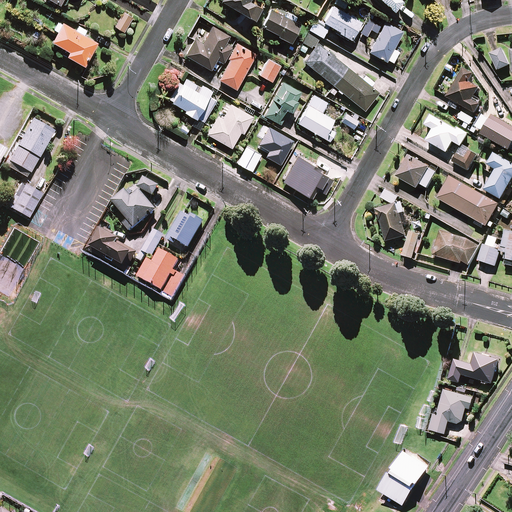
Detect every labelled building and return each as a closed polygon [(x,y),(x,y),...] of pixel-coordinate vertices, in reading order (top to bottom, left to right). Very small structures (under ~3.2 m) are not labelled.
[(248,0),(220,0),(221,0),(253,20),(260,8),(248,1),(248,0)] [(348,0),(335,0),(334,3),(343,9),(348,0)] [(380,0),(391,10),(400,0),(380,0)] [(360,21),(332,6),(323,22),(338,31),(337,32),(350,39),(360,21)] [(298,23),(270,8),(261,26),(277,34),(276,35),(289,42),(298,23)] [(134,19),(125,14),(116,28),(125,33),(134,19)] [(370,30),(375,33),(380,25),(368,18),(359,32),(366,36),(370,30)] [(326,28),(314,21),(309,30),(322,37),(326,28)] [(77,32),(59,22),(55,30),(60,33),(54,43),(72,53),(69,58),(86,67),(99,44),(85,36),(88,31),(79,27),(77,32)] [(384,22),(368,51),(385,60),(386,59),(391,62),(397,51),(392,48),(401,31),(384,22)] [(229,36),(212,26),(208,32),(200,27),(184,55),(209,69),(215,59),(222,63),(231,47),(224,43),(229,36)] [(40,34),(34,31),(30,42),(36,44),(40,34)] [(298,49),(305,53),(308,47),(311,48),(312,46),(313,47),(319,37),(308,31),(298,49)] [(255,53),(236,42),(227,58),(229,59),(218,79),(235,88),(255,53)] [(361,79),(318,44),(304,62),(363,110),(377,92),(369,86),(373,82),(365,75),(361,79)] [(510,66),(502,49),(491,54),(498,71),(510,66)] [(279,65),(267,58),(258,74),(271,81),(279,65)] [(474,75),(463,69),(447,98),(475,114),(480,105),(472,100),(479,88),(469,83),(474,75)] [(184,110),(183,111),(195,118),(196,117),(202,121),(215,101),(208,96),(211,91),(196,81),(194,84),(185,78),(181,85),(178,83),(167,99),(184,110)] [(288,114),(286,112),(287,110),(289,111),(299,92),(282,82),(263,114),(280,124),(284,117),(286,118),(288,114)] [(327,100),(314,92),(297,122),(328,140),(333,131),(328,127),(332,119),(320,112),(327,100)] [(252,116),(226,102),(219,116),(217,115),(207,134),(231,147),(239,132),(242,133),(252,116)] [(474,119),(462,112),(458,118),(465,122),(462,126),(468,129),(474,119)] [(357,121),(345,113),(340,121),(352,128),(357,121)] [(511,144),(511,127),(492,115),(481,134),(508,151),(511,144)] [(464,135),(431,116),(425,125),(433,130),(427,141),(447,153),(453,141),(459,144),(464,135)] [(55,131),(34,119),(7,166),(28,178),(55,131)] [(280,148),(278,143),(272,146),(275,151),(267,154),(280,181),(290,176),(291,178),(306,171),(294,146),(286,151),(284,146),(280,148)] [(260,154),(245,146),(236,162),(251,170),(260,154)] [(469,171),(477,156),(469,151),(465,158),(457,154),(452,162),(469,171)] [(511,179),(511,164),(494,154),(487,165),(496,170),(484,190),(501,199),(511,179)] [(436,172),(409,156),(396,176),(417,189),(420,184),(427,188),(436,172)] [(450,176),(437,199),(476,220),(473,224),(484,230),(499,204),(450,176)] [(160,188),(145,179),(139,188),(154,198),(160,188)] [(43,193),(23,182),(16,194),(19,196),(12,209),(29,219),(43,193)] [(124,225),(131,233),(135,229),(136,230),(158,211),(141,192),(133,199),(127,192),(108,208),(114,215),(120,210),(129,221),(124,225)] [(404,213),(402,202),(377,209),(386,242),(406,236),(400,214),(404,213)] [(205,224),(184,212),(168,241),(176,246),(178,243),(191,250),(205,224)] [(438,240),(434,239),(430,251),(434,252),(433,255),(470,267),(478,244),(441,231),(438,240)] [(478,261),(495,266),(501,251),(508,253),(505,265),(511,266),(511,232),(506,231),(502,246),(496,244),(498,239),(489,236),(486,246),(483,245),(478,261)] [(122,241),(105,232),(94,250),(127,269),(136,253),(120,244),(122,241)] [(165,237),(155,232),(144,253),(154,258),(165,237)] [(419,235),(410,232),(403,256),(413,259),(419,235)] [(174,299),(186,278),(177,273),(176,272),(181,263),(162,252),(155,263),(150,260),(140,278),(164,292),(173,277),(174,278),(165,294),(174,299)] [(460,383),(462,374),(483,380),(482,383),(486,385),(487,381),(492,383),(499,359),(473,352),(469,363),(454,359),(448,379),(460,383)] [(449,421),(459,424),(462,421),(466,408),(470,409),(474,397),(444,388),(437,414),(434,413),(429,430),(445,435),(449,421)] [(432,460),(408,445),(385,482),(409,497),(432,460)]
